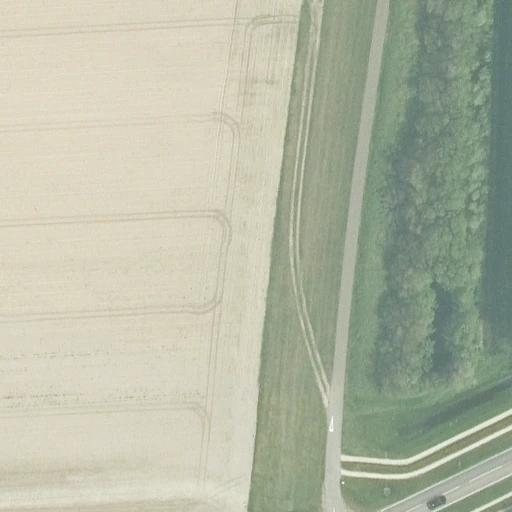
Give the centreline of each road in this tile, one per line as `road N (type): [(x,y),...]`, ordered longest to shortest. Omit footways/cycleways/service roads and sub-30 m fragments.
road 1 (track): [(335,417),(292,262),(319,0)]
road 2 (tertiary): [(402,511),(511,459)]
